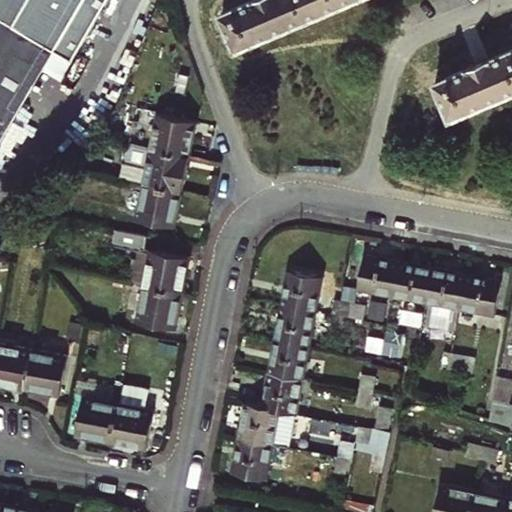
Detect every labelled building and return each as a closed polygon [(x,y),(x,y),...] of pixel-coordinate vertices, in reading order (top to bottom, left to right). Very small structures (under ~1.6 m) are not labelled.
[(0,0),(0,140),(53,52),(69,61),(104,0),(0,0)] [(349,0),(250,0),(222,12),(238,47),(349,0)] [(511,91),(511,50),(437,83),(452,117),(511,91)] [(151,149),(189,157),(196,122),(158,114),(151,149)] [(144,184),(182,191),(189,157),(151,149),(130,144),(126,165),(147,170),(144,184)] [(123,214),(137,217),(144,184),(129,181),(123,214)] [(137,218),(176,226),(182,191),(144,184),(137,217),(137,218)] [(118,242),(147,248),(149,237),(119,231),(118,242)] [(143,286),(181,293),(188,257),(150,249),(143,286)] [(358,289),(393,295),(399,261),(364,255),(358,289)] [(393,295),(426,302),(433,267),(399,261),(393,295)] [(459,308),(462,308),(468,274),(433,267),(426,302),(431,302),(426,325),(454,331),(459,308)] [(281,306),(316,312),(324,277),(289,270),(281,306)] [(462,308),(495,315),(502,280),(468,274),(462,308)] [(137,321),(174,328),(181,293),(143,286),(137,321)] [(332,313),(346,316),(349,304),(340,302),(335,301),(332,313)] [(346,316),(361,318),(363,307),(349,304),(346,316)] [(275,338),(309,345),(316,312),(281,306),(275,338)] [(366,350),(382,353),(384,340),(369,337),(366,350)] [(268,372),(302,379),(309,345),(275,338),(268,372)] [(382,353),(395,356),(398,343),(384,340),(382,353)] [(0,382),(23,387),(31,349),(0,343),(0,382)] [(23,387),(58,394),(66,356),(31,349),(23,387)] [(443,363),(459,366),(461,354),(446,351),(443,363)] [(462,367),(473,369),(475,357),(461,354),(459,366),(462,367)] [(294,411),(296,412),(302,379),(268,372),(261,405),(294,411)] [(359,389),(373,392),(375,378),(361,375),(359,389)] [(511,405),(504,403),(510,379),(497,376),(489,417),(511,423),(511,405)] [(356,403),(370,406),(373,392),(359,389),(356,403)] [(74,434),(111,441),(118,403),(81,396),(74,434)] [(272,443),(288,446),(294,411),(261,405),(246,402),(239,437),(272,443)] [(111,441),(145,448),(152,410),(118,403),(111,441)] [(375,425),(388,427),(392,409),(379,406),(375,425)] [(374,464),(384,466),(392,431),(381,429),(374,464)] [(484,445),(485,446),(487,435),(472,432),(470,442),(484,445)] [(232,472),(265,478),(272,443),(239,437),(232,472)] [(339,456),(351,459),(354,444),(342,441),(339,456)] [(467,454),(482,457),(484,445),(470,442),(467,452),(467,454)] [(484,458),(496,461),(499,449),(485,446),(484,445),(482,457),(484,458)] [(336,470),(348,473),(351,459),(339,456),(336,470)] [(277,494),(307,499),(309,487),(279,481),(277,494)] [(435,511),(473,511),(478,490),(441,483),(435,511)] [(473,511),(508,511),(511,496),(478,490),(473,511)] [(2,511),(37,511),(38,510),(4,503),(2,511)]
